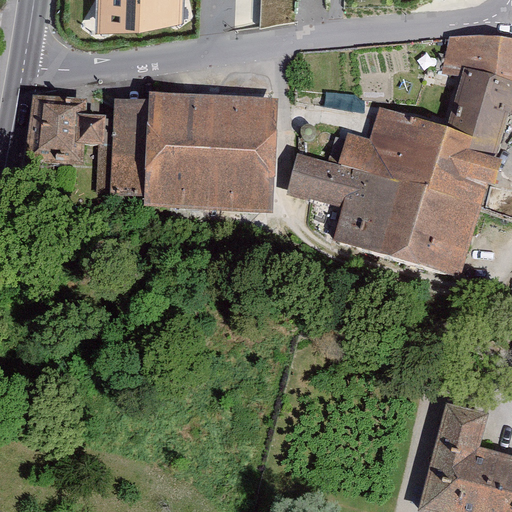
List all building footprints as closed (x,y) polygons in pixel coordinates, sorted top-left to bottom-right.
[(182,24),(182,0),(96,0),(96,35),(182,24)] [(343,187),(302,176),(292,212),(347,228),(337,262),(467,299),(511,141),(511,56),(465,53),(460,95),(442,144),(381,127),(371,160),(352,154),(343,187)] [(30,112),(29,180),(87,181),(88,113),(30,112)] [(150,115),(149,225),(277,226),(279,116),(150,115)] [(493,436),(448,425),(426,511),(511,511),(511,482),(483,476),(493,436)]
